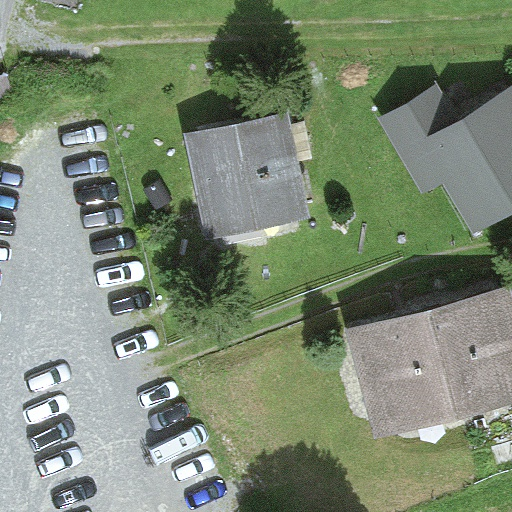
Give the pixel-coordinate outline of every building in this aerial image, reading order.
[(437,138),(475,203),(511,181),(511,97),(511,95),(437,138)] [(252,237),(247,213),(294,203),(285,163),(308,158),(301,123),(199,141),(220,244),(252,237)] [(403,147),(422,179),(441,168),(422,136),(403,147)] [(511,376),(511,368),(494,301),(433,317),(453,392),(511,376)] [(368,334),(387,409),(453,392),(433,317),(368,334)]
